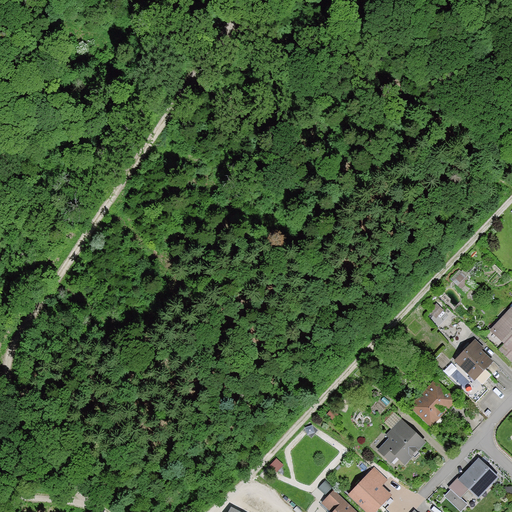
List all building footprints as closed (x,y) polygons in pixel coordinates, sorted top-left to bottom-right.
[(511,307),(492,330),(511,348),(511,307)] [(482,348),(476,342),(457,361),(473,376),(480,369),(481,370),(490,361),(479,351),(482,348)] [(431,422),(453,399),(436,383),(414,407),(431,422)] [(409,429),(401,437),(393,429),(387,436),(390,438),(378,451),(385,456),(390,450),(391,451),(392,450),(404,462),(423,442),(409,429)] [(479,461),(461,480),(478,496),(484,489),(485,490),(491,485),(489,483),(496,477),(479,461)] [(370,511),(371,511),(387,495),(368,477),(352,495),(370,511)] [(460,511),(466,504),(451,490),(445,496),(460,511)] [(334,492),(327,499),(338,510),(336,511),(352,511),(344,504),(345,503),(334,492)]
